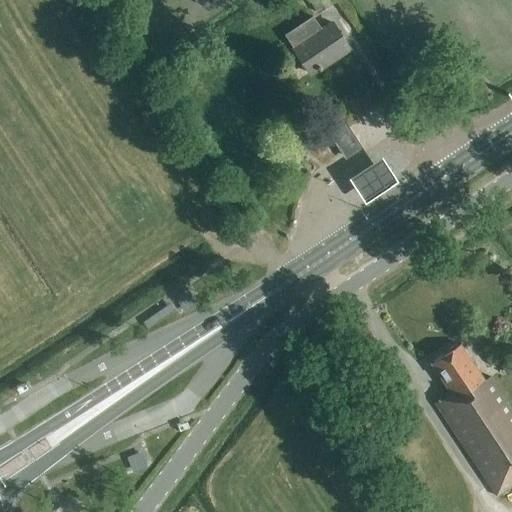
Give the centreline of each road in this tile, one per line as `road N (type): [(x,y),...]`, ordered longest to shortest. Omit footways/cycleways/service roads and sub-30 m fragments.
road 1 (primary): [(0,503),(24,476),(255,314),(265,297)]
road 2 (primary): [(265,297),(246,300),(0,457)]
road 3 (unclassified): [(141,511),(271,340),(324,303)]
road 4 (primary): [(304,270),(511,132)]
road 5 (unclassified): [(324,303),(511,178)]
